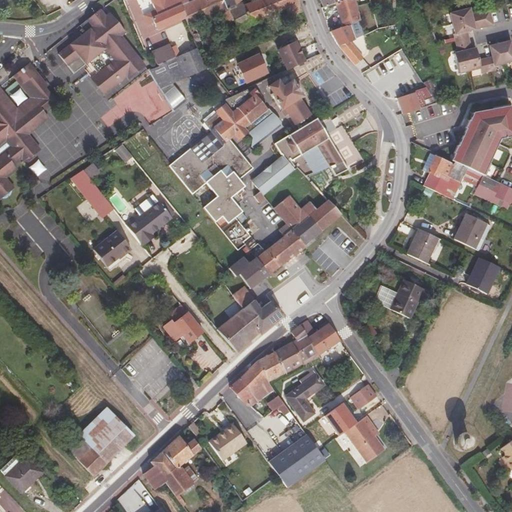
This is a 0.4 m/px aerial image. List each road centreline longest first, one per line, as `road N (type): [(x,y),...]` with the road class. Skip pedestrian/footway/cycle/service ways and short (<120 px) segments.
road 1 (residential): [(311,0),(326,40),(394,121),(401,151),(391,215),(324,299)]
road 2 (residential): [(287,328),(88,511)]
road 3 (unknown): [(112,218),(215,343),(245,361)]
road 4 (residential): [(324,299),(436,456)]
